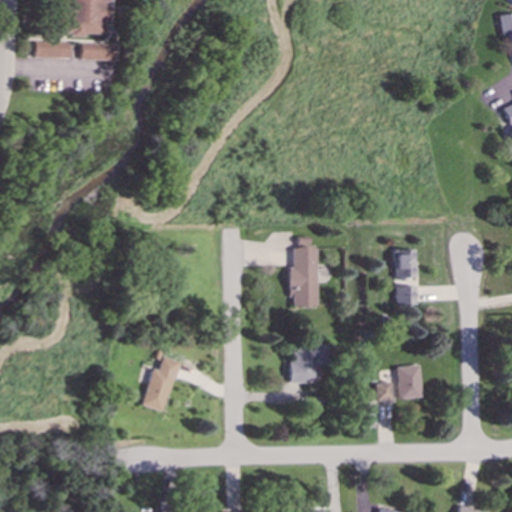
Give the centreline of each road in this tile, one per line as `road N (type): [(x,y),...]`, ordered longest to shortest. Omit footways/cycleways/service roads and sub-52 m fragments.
road 1 (residential): [(511,450),(141,461)]
road 2 (residential): [(230,232),(236,458)]
road 3 (residential): [(464,256),(472,454)]
